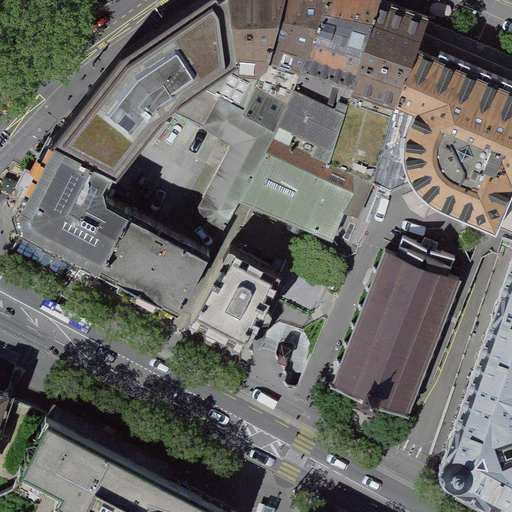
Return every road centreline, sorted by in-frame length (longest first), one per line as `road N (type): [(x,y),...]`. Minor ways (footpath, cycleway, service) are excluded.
road 1 (primary): [(0,292),(406,511)]
road 2 (residential): [(132,0),(0,112)]
